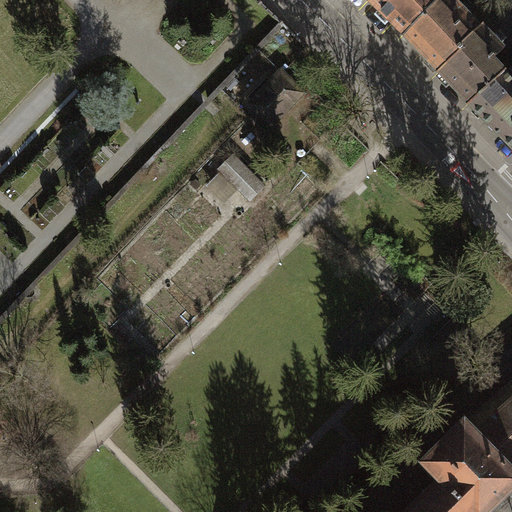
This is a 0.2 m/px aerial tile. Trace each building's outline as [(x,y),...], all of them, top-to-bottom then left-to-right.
[(366,0),(404,36),(439,0),(366,0)] [(458,48),(480,27),(453,0),(439,0),(404,36),(439,72),(461,52),(458,48)] [(461,52),(439,72),(470,105),(505,72),(493,60),(504,50),(482,26),(480,27),(458,48),(461,52)] [(297,86),(281,71),(249,105),(265,120),(297,86)] [(511,80),(505,72),(470,105),(511,148),(511,80)] [(250,199),(263,186),(233,156),(220,169),(250,199)] [(485,511),(511,486),(511,385),(468,424),(465,421),(424,461),(442,480),(409,511),(485,511)]
